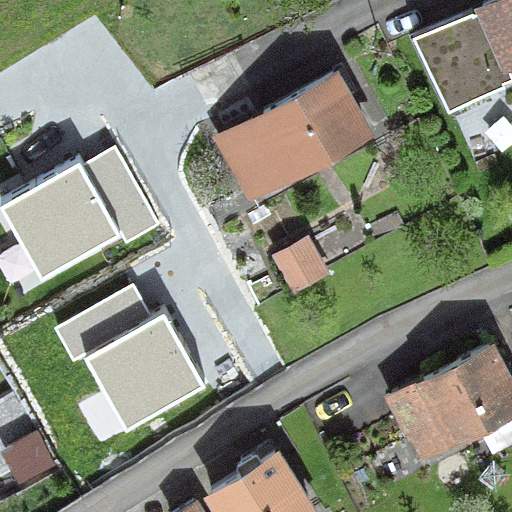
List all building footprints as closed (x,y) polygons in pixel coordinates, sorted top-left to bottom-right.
[(511,60),(511,0),(486,0),(432,23),(448,60),(494,41),(504,64),(511,60)] [(362,133),(329,73),(259,111),(260,113),(217,137),(249,196),(362,133)] [(78,168),(5,208),(42,275),(115,234),(78,168)] [(299,249),(280,259),(294,286),(314,275),(299,249)] [(200,386),(163,320),(90,361),(127,427),(200,386)] [(511,409),(511,398),(485,344),(387,393),(419,456),(511,409)] [(220,511),(306,511),(307,511),(270,451),(207,489),(220,511)] [(198,511),(191,500),(170,511),(198,511)]
